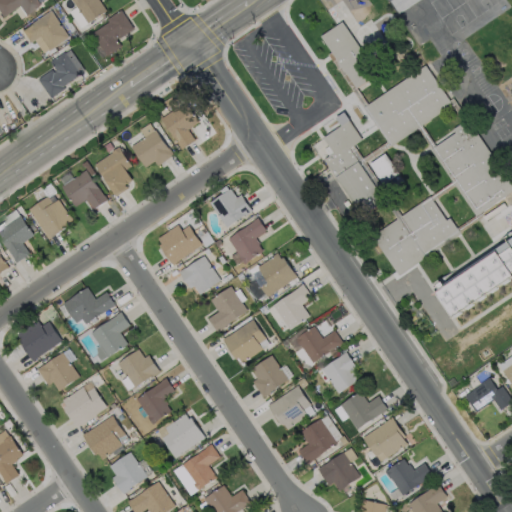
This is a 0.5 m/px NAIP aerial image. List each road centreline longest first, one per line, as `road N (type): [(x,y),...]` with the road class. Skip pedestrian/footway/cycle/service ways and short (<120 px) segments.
road 1 (tertiary): [(508,511),(260,150)]
road 2 (residential): [(112,240),(297,511)]
road 3 (residential): [(0,313),(257,145)]
road 4 (residential): [(97,511),(0,370)]
road 5 (secondary): [(128,86),(0,175)]
road 6 (tertiary): [(260,150),(189,46)]
